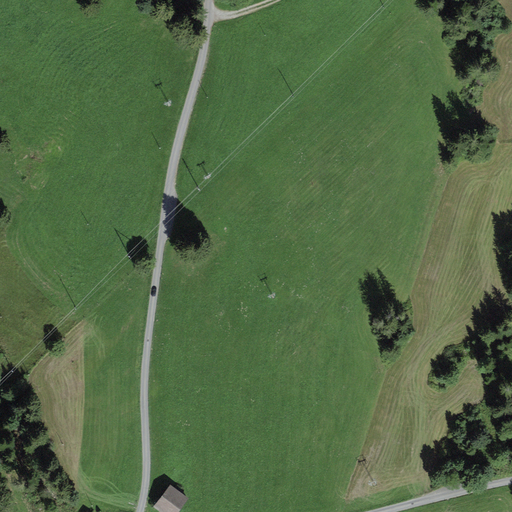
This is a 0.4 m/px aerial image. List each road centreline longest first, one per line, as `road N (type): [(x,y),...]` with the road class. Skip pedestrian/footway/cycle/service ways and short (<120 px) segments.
road 1 (unclassified): [(205,0),(154,270),(138,511)]
road 2 (unclassified): [(382,511),(511,479)]
